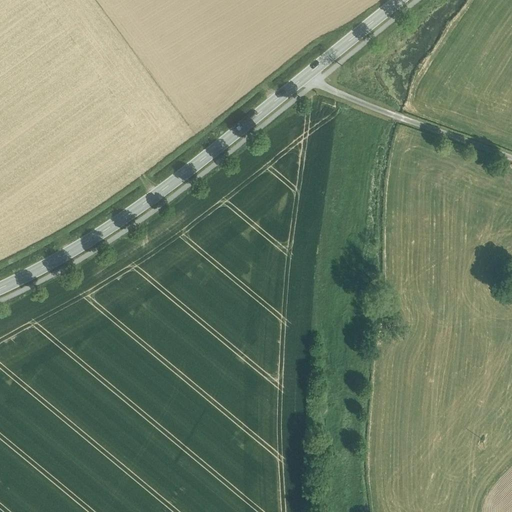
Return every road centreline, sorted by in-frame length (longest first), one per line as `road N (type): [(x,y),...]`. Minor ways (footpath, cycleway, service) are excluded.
road 1 (secondary): [(0,287),(162,190),(400,0)]
road 2 (track): [(511,159),(306,76)]
